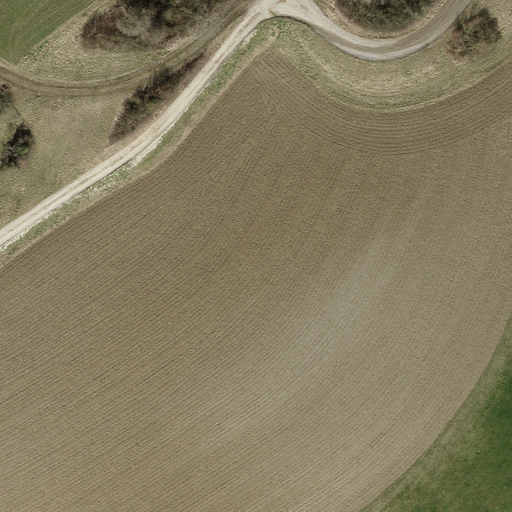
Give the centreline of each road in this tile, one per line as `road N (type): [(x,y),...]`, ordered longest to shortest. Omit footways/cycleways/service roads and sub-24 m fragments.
road 1 (track): [(0,243),(129,157),(277,0)]
road 2 (track): [(0,73),(52,93),(133,83),(167,67),(235,12),(270,0)]
road 3 (track): [(283,0),(356,52),(394,51),(432,36),(465,0)]
